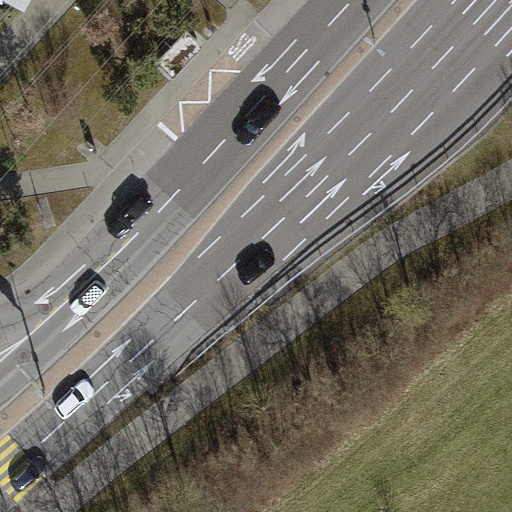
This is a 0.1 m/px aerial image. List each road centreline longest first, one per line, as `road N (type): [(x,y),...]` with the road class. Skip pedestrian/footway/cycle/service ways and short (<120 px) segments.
road 1 (secondary): [(0,461),(181,313),(489,0)]
road 2 (secondary): [(357,0),(23,352)]
